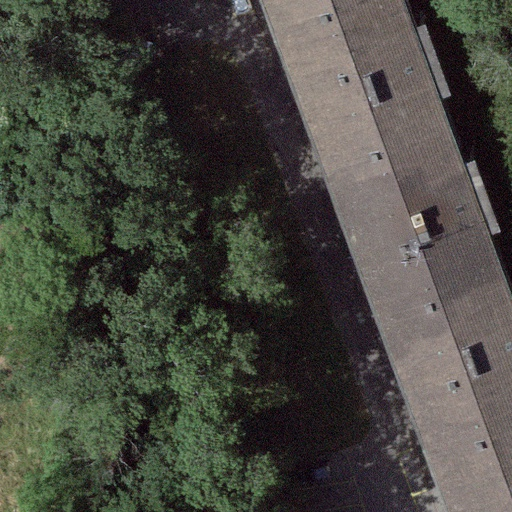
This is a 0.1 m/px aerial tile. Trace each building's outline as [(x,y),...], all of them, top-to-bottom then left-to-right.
[(326,0),(271,0),(278,18),(326,0)] [(452,112),(410,0),(326,0),(278,18),(330,157),(452,112)] [(503,252),(452,112),(330,157),(381,296),(503,252)] [(0,177),(9,173),(0,151),(0,177)] [(511,406),(511,275),(503,252),(381,296),(433,436),(511,406)] [(511,511),(511,406),(433,436),(460,511),(511,511)]
